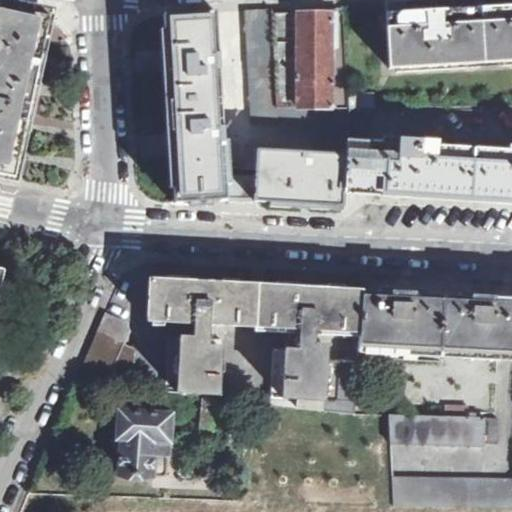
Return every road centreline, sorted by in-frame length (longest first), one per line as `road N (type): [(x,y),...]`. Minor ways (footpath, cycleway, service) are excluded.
road 1 (residential): [(107,230),(511,251)]
road 2 (residential): [(0,480),(107,230)]
road 3 (residential): [(95,0),(107,230)]
